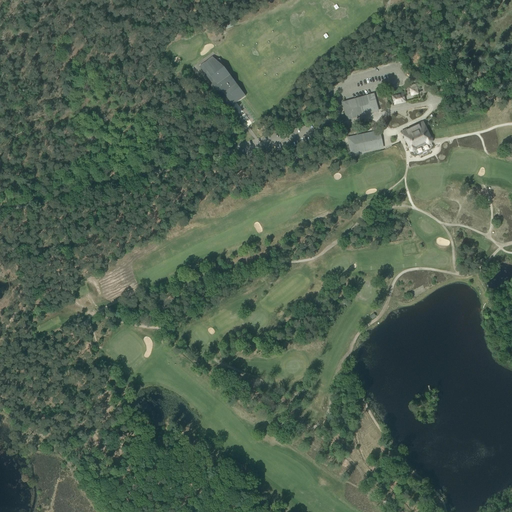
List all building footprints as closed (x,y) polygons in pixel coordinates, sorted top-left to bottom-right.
[(212,57),(199,66),(199,67),(200,66),(218,90),(221,88),(224,92),(233,104),(232,105),(245,95),(245,96),(233,79),(227,77),(212,57),(213,57),(212,57)] [(378,111),(373,94),(343,103),(347,119),(347,117),(377,109),(378,111)] [(393,97),(394,103),(405,100),(403,94),(393,97)] [(407,130),(402,132),(405,137),(408,145),(409,146),(409,148),(410,150),(413,151),(414,154),(418,155),(422,153),(423,156),(428,154),(427,151),(430,149),(432,145),(431,142),(432,140),(431,138),(429,136),(428,134),(426,128),(423,122),(418,124),(419,125),(416,126),(415,126),(410,128),(410,129),(407,130)] [(379,131),(348,138),(349,143),(351,154),(364,151),(383,147),(379,131)]
